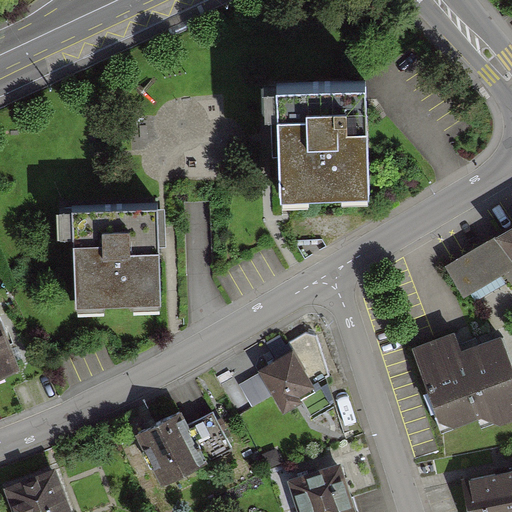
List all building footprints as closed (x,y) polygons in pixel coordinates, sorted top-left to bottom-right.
[(376,195),(370,78),(255,84),(256,120),(267,119),(271,195),(325,192),(325,197),(376,195)] [(156,201),(63,206),(68,304),(160,299),(156,201)] [(463,290),(502,270),(511,283),(511,220),(494,232),(496,236),(448,262),(463,290)] [(450,330),(408,345),(432,414),(449,421),(475,412),(494,418),(511,411),(511,374),(498,334),(457,349),(450,330)] [(0,332),(0,374),(13,370),(0,332)] [(316,335),(305,334),(291,342),(294,348),(257,368),(280,410),(301,399),(298,392),(329,375),(316,335)] [(252,409),(269,401),(257,376),(240,384),(252,409)] [(136,432),(160,479),(226,446),(209,411),(185,423),(179,411),(136,432)] [(337,464),(288,478),(297,511),(356,511),(352,497),(347,498),(337,464)] [(511,511),(511,467),(460,477),(466,511),(511,511)] [(65,511),(49,468),(0,486),(9,511),(65,511)]
